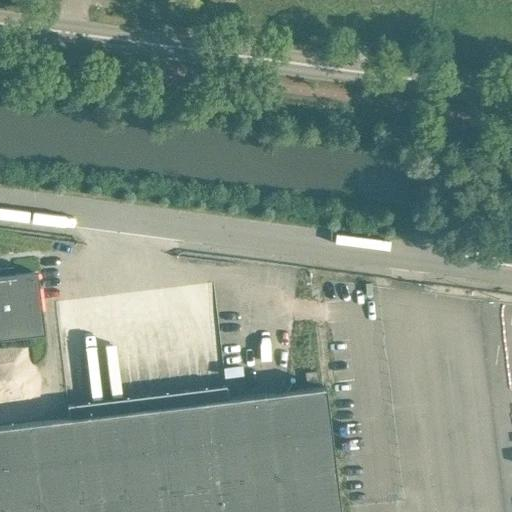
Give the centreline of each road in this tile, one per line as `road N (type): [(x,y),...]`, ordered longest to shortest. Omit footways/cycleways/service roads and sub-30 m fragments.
road 1 (secondary): [(511,93),(0,23)]
road 2 (unclassified): [(511,270),(0,204)]
